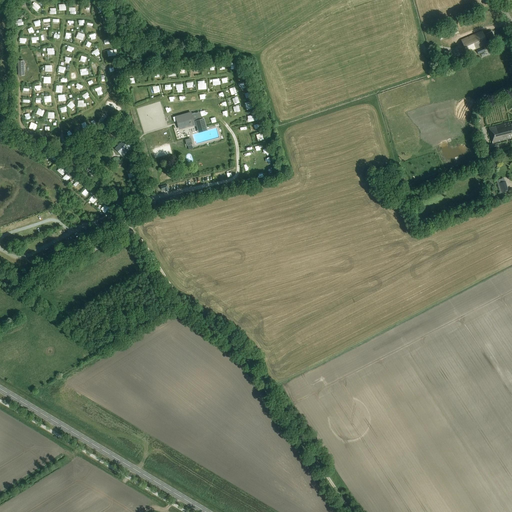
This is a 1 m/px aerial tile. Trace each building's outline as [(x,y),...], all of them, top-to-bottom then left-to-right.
[(38,11),(42,6),(37,2),(32,6),(38,11)] [(93,9),(96,13),(102,9),(98,5),(93,9)] [(442,32),(444,38),(459,32),(456,26),(442,32)] [(77,37),(84,40),(86,34),(79,31),(77,37)] [(487,42),(495,39),(491,31),(484,34),(482,31),(461,40),(467,52),(488,43),(487,42)] [(231,62),(232,71),(239,70),(238,61),(231,62)] [(204,89),(204,86),(207,86),(207,80),(199,81),(199,89),(204,89)] [(73,109),(77,105),(72,100),(68,105),(73,109)] [(40,107),(37,113),(44,116),(46,110),(40,107)] [(191,112),(175,116),(179,130),(194,125),(194,126),(196,126),(198,133),(208,130),(204,118),(201,119),(199,112),(192,114),(191,112)] [(511,124),(510,125),(510,123),(489,128),(493,143),(510,139),(510,137),(511,136),(511,124)] [(122,153),(129,146),(124,142),(117,149),(122,153)] [(497,143),(485,146),(487,153),(499,150),(497,143)] [(58,173),(62,168),(57,164),(53,169),(58,173)] [(70,182),(74,176),(70,173),(65,178),(70,182)] [(499,183),(502,193),(508,191),(505,181),(499,183)] [(94,203),(98,199),(94,195),(90,200),(94,203)] [(178,195),(158,201),(160,208),(180,202),(178,195)] [(106,213),(110,208),(106,204),(102,209),(106,213)]
